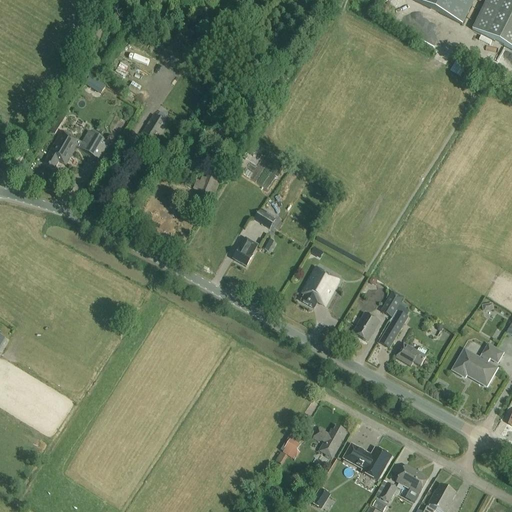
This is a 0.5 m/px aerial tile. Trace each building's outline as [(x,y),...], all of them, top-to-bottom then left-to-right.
[(474,0),(410,0),(462,26),(474,0)] [(511,0),(487,0),(472,31),(511,50),(511,0)] [(122,82),(124,78),(112,71),(109,75),(122,82)] [(89,78),(85,84),(95,90),(99,84),(89,78)] [(153,105),(157,97),(143,89),(138,98),(153,105)] [(154,146),(168,125),(154,116),(140,137),(154,146)] [(100,162),(110,146),(90,134),(83,145),(61,132),(47,156),(48,157),(43,164),(54,170),(58,163),(65,167),(76,148),(100,162)] [(196,151),(192,160),(200,164),(205,154),(196,151)] [(173,173),(170,181),(182,185),(185,178),(173,173)] [(215,195),(221,180),(205,174),(203,178),(202,178),(200,182),(196,181),(193,190),(199,193),(196,200),(205,203),(207,197),(209,197),(211,194),(215,195)] [(330,196),(322,191),(319,198),(326,203),(330,196)] [(172,198),(168,204),(177,211),(180,208),(177,206),(180,203),(172,198)] [(260,211),(254,220),(270,230),(275,220),(260,211)] [(157,239),(177,250),(183,240),(163,228),(157,239)] [(269,238),(264,249),(274,253),(278,242),(269,238)] [(239,248),(232,259),(245,267),(252,257),(251,256),(258,246),(246,239),(239,249),(239,248)] [(300,302),(314,309),(317,303),(324,307),(338,281),(316,269),(301,294),(304,296),(300,302)] [(393,292),(380,312),(390,319),(403,299),(393,292)] [(389,350),(408,318),(397,312),(378,344),(389,350)] [(367,343),(379,323),(364,314),(352,334),(367,343)] [(420,367),(426,358),(404,345),(396,359),(411,368),(413,363),(420,367)] [(480,360),(465,351),(453,371),(465,379),(467,376),(487,388),(497,371),(487,365),(490,360),(498,365),(504,355),(488,346),(480,360)] [(333,460),(347,434),(336,428),(334,432),(331,431),(328,436),(324,433),(324,432),(319,429),(312,440),(318,443),(319,442),(323,445),(319,452),(327,456),(326,458),(331,461),(332,459),(333,460)] [(301,446),(291,439),(282,453),(294,461),(299,453),(298,452),(301,446)] [(376,482),(390,458),(375,450),(371,457),(351,446),(344,460),(363,471),(361,474),(376,482)] [(275,462),(282,467),(287,458),(280,453),(275,462)] [(419,494),(428,480),(416,473),(405,467),(396,483),(411,491),(411,490),(419,494)] [(387,484),(378,498),(388,504),(397,490),(387,484)] [(445,511),(452,502),(449,501),(453,494),(441,487),(437,494),(435,493),(428,504),(423,511),(445,511)] [(312,504),(320,509),(329,496),(320,490),(312,504)] [(380,511),(384,511),(386,508),(376,502),(373,508),(380,511)]
